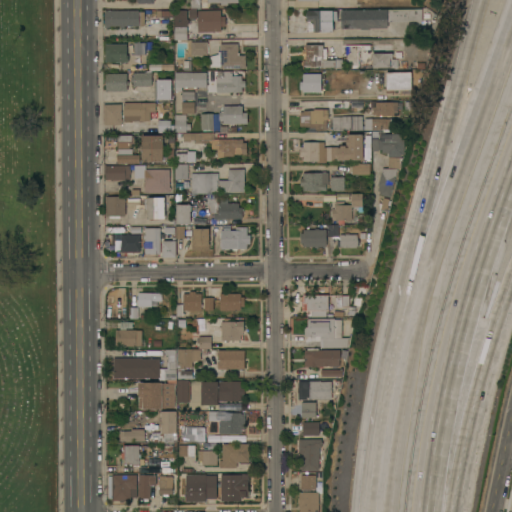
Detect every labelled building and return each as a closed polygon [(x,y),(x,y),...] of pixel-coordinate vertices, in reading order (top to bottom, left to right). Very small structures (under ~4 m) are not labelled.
[(191,0),(203,0),(203,1),(208,0),(208,7),(201,7),(201,8),(197,8),(191,8),(191,0)] [(420,8),(388,9),(389,30),(430,29),(430,13),(421,14),(420,8)] [(175,9),(187,10),(187,19),(189,19),(189,24),(187,24),(187,26),(175,26),(175,9)] [(221,9),(221,16),(225,16),(226,26),(221,26),(221,31),(198,32),(198,10),(221,9)] [(422,9),(422,21),(388,21),(388,28),(368,28),(368,29),(361,29),(361,28),(341,28),(341,10),(422,9)] [(139,10),(139,11),(145,11),(145,25),(139,25),(125,25),(125,27),(121,27),(121,25),(109,26),(109,27),(105,27),(105,10),(139,10)] [(314,32),(314,31),(308,31),(308,21),(307,21),(307,10),(314,10),(323,10),(333,10),(333,11),(337,11),(337,21),(336,21),(336,24),(333,24),(333,31),(314,32)] [(187,26),(187,39),(175,39),(175,26),(187,26)] [(208,41),(208,55),(191,55),(191,41),(208,41)] [(127,43),(127,55),(129,55),(129,61),(125,61),(125,63),(121,63),(121,62),(105,62),(105,53),(106,53),(106,43),(127,43)] [(221,68),(221,66),(210,66),(210,56),(218,54),(218,51),(220,51),(220,43),(238,43),(238,55),(246,55),(246,68),(221,68)] [(303,67),(303,65),(301,65),(301,61),(303,61),(303,59),(304,59),(304,55),(303,55),(303,49),(304,49),(304,46),(305,46),(305,44),(323,44),(323,48),(327,48),(327,59),(335,59),(343,59),(343,67),(336,67),(303,67)] [(373,53),(393,52),(393,57),(392,57),(392,58),(398,58),(398,67),(373,67),(373,53)] [(217,92),(217,77),(218,77),(218,71),(232,70),(232,75),(242,75),(242,80),(245,80),(246,86),(242,87),(242,91),(217,92)] [(152,72),(152,86),(133,86),(133,72),(152,72)] [(207,72),(207,87),(182,87),(182,91),(175,91),(175,72),(207,72)] [(330,72),(340,72),(340,73),(349,72),(354,72),(355,84),(350,84),(350,89),(330,89),(330,72)] [(411,72),(412,89),(387,89),(387,72),(411,72)] [(127,73),(127,81),(129,81),(129,85),(127,85),(127,91),(106,91),(106,73),(127,73)] [(303,92),(303,89),(300,89),(299,81),(303,81),(303,73),(322,73),(322,92),(303,92)] [(172,99),(155,99),(155,81),(157,81),(157,79),(172,79),(172,99)] [(195,101),(195,113),(182,113),(182,101),(195,101)] [(398,101),(398,102),(402,102),(402,109),(398,109),(399,113),(395,113),(395,115),(376,115),(376,114),(373,114),(373,106),(376,106),(376,102),(398,101)] [(156,102),(156,111),(150,111),(150,120),(124,120),(124,102),(156,102)] [(122,103),(122,118),(122,123),(122,124),(104,124),(104,104),(122,103)] [(224,123),(224,120),(219,120),(219,111),(224,111),(224,105),(243,105),(243,112),(248,112),(248,123),(224,123)] [(328,109),(328,119),(327,119),(327,129),(323,129),(323,130),(316,130),(316,127),(310,127),(310,126),(300,126),(300,111),(303,111),(303,110),(314,110),(314,109),(328,109)] [(201,113),(213,113),(214,129),(201,129),(201,113)] [(186,114),(186,123),(191,123),(191,129),(187,129),(187,132),(175,132),(175,114),(186,114)] [(343,116),(363,116),(363,130),(343,130),(333,130),(333,116),(343,116)] [(386,118),(392,118),(392,128),(381,128),(381,129),(372,129),(372,130),(365,130),(365,118),(386,118)] [(171,120),(171,132),(158,132),(159,120),(171,120)] [(402,133),(402,139),(404,139),(404,154),(401,154),(401,156),(389,156),(389,152),(382,152),(382,149),(379,149),(379,150),(372,150),(372,139),(372,131),(379,131),(379,139),(380,139),(380,133),(402,133)] [(243,138),(243,142),(247,142),(247,154),(235,154),(235,156),(226,156),(226,157),(218,157),(218,149),(212,149),(212,143),(195,143),(195,140),(191,140),(191,141),(184,141),(184,132),(214,132),(214,138),(243,138)] [(324,141),(324,147),(338,147),(340,147),(340,145),(345,145),(345,147),(347,147),(347,144),(345,144),(345,139),(347,139),(347,134),(362,134),(362,160),(325,160),(325,162),(317,162),(317,160),(303,160),(303,156),(301,156),(301,146),(303,146),(303,141),(324,141)] [(132,135),(132,141),(134,141),(134,147),(130,147),(130,148),(117,148),(117,141),(118,141),(118,135),(132,135)] [(142,135),(163,135),(164,161),(142,161),(142,135)] [(118,163),(118,148),(132,148),(132,154),(140,154),(140,163),(118,163)] [(188,153),(188,150),(195,151),(195,162),(188,162),(188,161),(176,161),(176,153),(188,153)] [(390,197),(379,194),(380,191),(378,190),(380,185),(378,185),(382,168),(388,168),(389,157),(404,157),(400,168),(398,168),(390,197)] [(188,178),(175,178),(175,163),(188,163),(188,178)] [(352,174),(352,163),(370,163),(370,174),(352,174)] [(170,169),(170,187),(171,187),(171,190),(170,190),(170,192),(145,192),(145,177),(135,177),(135,164),(146,164),(146,166),(149,166),(149,169),(170,169)] [(130,165),(130,179),(106,179),(106,165),(130,165)] [(245,191),(219,192),(218,180),(228,180),(228,169),(245,168),(245,191)] [(329,188),(327,188),(327,190),(317,190),(317,191),(311,191),(311,190),(303,191),(303,186),(301,186),(300,177),(303,177),(303,173),(329,172),(329,188)] [(218,173),(218,179),(218,191),(212,191),(212,193),(192,193),(192,173),(218,173)] [(331,177),(344,176),(345,190),(331,190),(331,177)] [(352,193),(363,193),(363,212),(359,212),(359,206),(352,206),(352,193)] [(125,215),(121,215),(121,218),(110,218),(110,215),(106,215),(106,196),(125,196),(125,215)] [(165,218),(148,218),(148,209),(128,210),(128,196),(141,196),(141,198),(147,198),(147,197),(165,197),(165,218)] [(214,218),(214,212),(211,212),(210,205),(207,205),(207,196),(218,196),(218,203),(239,202),(239,207),(243,207),(243,218),(214,218)] [(335,216),(332,216),(332,209),(335,208),(334,204),(335,204),(335,201),(344,200),(344,204),(352,204),(352,206),(352,220),(351,220),(351,221),(345,221),(345,220),(335,220),(335,216)] [(176,204),(191,204),(191,223),(176,224),(176,204)] [(339,236),(327,236),(327,224),(338,224),(339,236)] [(161,253),(145,253),(145,247),(144,247),(144,242),(145,242),(145,239),(144,239),(144,235),(145,235),(145,227),(161,227),(161,253)] [(221,248),(221,230),(230,230),(236,230),(236,227),(247,227),(247,235),(251,235),(251,243),(247,243),(247,248),(221,248)] [(192,250),(192,239),(194,239),(193,228),(210,228),(210,243),(210,249),(192,250)] [(319,246),(319,247),(315,247),(315,246),(304,246),(303,242),(301,242),(301,233),(304,233),(304,229),(315,229),(315,228),(319,228),(319,229),(326,229),(327,246),(319,246)] [(141,234),(141,252),(122,252),(122,234),(141,234)] [(358,234),(358,247),(340,247),(340,246),(338,246),(337,240),(340,240),(340,234),(358,234)] [(176,257),(162,257),(162,240),(166,240),(166,242),(171,242),(171,240),(176,240),(176,257)] [(183,310),(183,293),(189,293),(189,291),(196,291),(196,293),(202,293),(202,310),(183,310)] [(162,293),(162,300),(158,300),(158,304),(157,304),(157,306),(152,306),(152,307),(138,306),(138,292),(162,293)] [(241,293),(241,296),(245,296),(245,306),(241,306),(241,310),(220,310),(220,293),(241,293)] [(329,294),(329,310),(326,310),(327,316),(311,316),(311,310),(304,310),(304,295),(329,294)] [(211,310),(211,297),(203,297),(202,310),(211,310)] [(335,318),(335,319),(342,319),(342,337),(350,337),(349,339),(348,342),(348,347),(321,347),(321,337),(311,337),(311,336),(305,336),(305,326),(307,326),(307,320),(308,320),(308,318),(335,318)] [(221,321),(239,321),(239,320),(244,320),(244,331),(241,331),(241,340),(238,340),(238,339),(222,340),(221,321)] [(120,329),(120,321),(133,321),(133,329),(136,329),(136,330),(142,330),(142,338),(146,338),(145,347),(142,346),(120,345),(120,346),(116,346),(116,329),(120,329)] [(211,336),(211,348),(199,348),(186,348),(186,340),(189,340),(189,342),(199,342),(199,336),(211,336)] [(177,348),(192,348),(192,349),(207,348),(207,354),(201,354),(201,359),(192,361),(192,367),(184,367),(184,370),(177,370),(177,367),(177,348)] [(142,357),(142,358),(160,358),(160,368),(167,368),(167,362),(170,362),(170,355),(165,355),(165,349),(176,349),(176,379),(159,379),(159,377),(114,377),(114,357),(142,357)] [(218,369),(218,349),(245,349),(245,369),(218,369)] [(341,349),(341,359),(340,359),(340,366),(337,366),(337,368),(333,368),(333,366),(324,366),(324,367),(319,367),(319,366),(305,366),(305,357),(305,349),(341,349)] [(340,369),(340,368),(343,368),(343,369),(343,376),(321,376),(321,369),(340,369)] [(192,370),(192,379),(180,379),(180,378),(177,378),(177,370),(180,370),(192,370)] [(176,379),(188,379),(188,381),(190,381),(190,400),(188,400),(188,402),(176,402),(176,379)] [(201,380),(241,381),(241,387),(245,387),(245,394),(241,394),(241,400),(218,400),(218,404),(201,404),(201,380)] [(299,399),(299,392),(298,392),(298,388),(299,380),(321,381),(332,381),(332,399),(299,399)] [(175,408),(139,408),(139,382),(162,382),(162,383),(175,383),(175,408)] [(302,417),(302,402),(316,402),(316,417),(302,417)] [(177,410),(177,441),(165,441),(165,442),(156,442),(156,441),(151,441),(151,436),(151,432),(161,432),(161,426),(160,420),(161,420),(161,410),(177,410)] [(200,420),(201,414),(209,414),(209,411),(227,411),(227,412),(245,412),(245,429),(241,429),(241,433),(218,433),(218,420),(200,420)] [(307,421),(307,420),(312,419),(312,421),(316,421),(317,434),(302,434),(302,421),(307,421)] [(183,440),(183,426),(198,426),(198,440),(183,440)] [(132,441),(126,441),(120,441),(120,430),(131,430),(131,429),(144,428),(144,430),(145,430),(145,441),(132,441)] [(322,439),(322,442),(323,442),(323,444),(322,444),(322,447),(319,447),(319,460),(319,470),(301,470),(301,453),(299,453),(299,439),(322,439)] [(139,458),(142,458),(142,465),(132,464),(132,463),(121,463),(121,452),(123,452),(123,442),(124,442),(124,445),(139,445),(139,458)] [(249,443),(249,461),(237,461),(237,467),(220,467),(220,460),(223,460),(222,443),(249,443)] [(195,444),(195,456),(179,456),(179,445),(195,444)] [(217,450),(217,464),(202,464),(202,460),(198,460),(198,450),(217,450)] [(112,474),(137,474),(137,497),(131,497),(131,499),(124,500),(124,502),(120,502),(120,500),(112,500),(112,474)] [(139,474),(151,474),(151,475),(156,475),(156,485),(151,485),(151,498),(149,498),(149,501),(140,501),(140,497),(138,497),(139,474)] [(214,474),(214,491),(215,491),(215,474),(241,474),(249,474),(249,491),(246,491),(246,496),(242,496),(242,500),(221,501),(221,500),(209,500),(209,501),(180,501),(180,475),(214,474)] [(301,475),(316,475),(316,489),(301,489),(301,475)] [(173,476),(173,494),(169,494),(169,496),(163,496),(163,494),(159,493),(159,476),(173,476)] [(319,511),(300,511),(300,506),(299,506),(299,492),(319,492),(319,511)]
